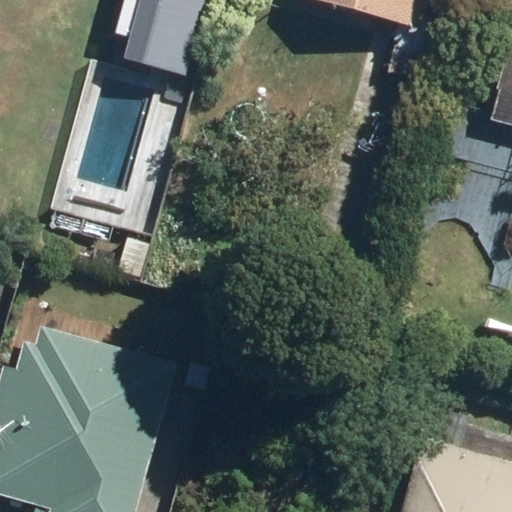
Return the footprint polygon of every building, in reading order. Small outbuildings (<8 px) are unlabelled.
[(299,0),(298,5),(424,34),(431,0),(299,0)] [(511,32),(487,123),(511,129),(511,32)] [(149,57),(145,72),(93,59),(51,232),(98,244),(92,268),(144,281),(150,256),(156,258),(190,121),(202,70),(149,57)] [(133,511),(173,369),(24,329),(14,367),(3,364),(0,373),(0,503),(30,511),(133,511)] [(511,511),(511,467),(414,441),(394,511),(511,511)]
